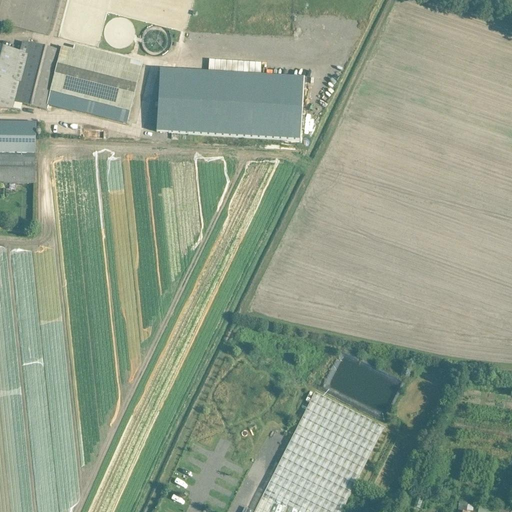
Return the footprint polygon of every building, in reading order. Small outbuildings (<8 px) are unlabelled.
[(20,84),(15,103),(46,111),(51,93),(107,107),(130,113),(141,70),(141,68),(132,66),(130,66),(130,64),(131,61),(123,59),(96,53),(75,47),(74,51),(62,48),(61,52),(30,44),(20,84)] [(0,109),(0,110),(13,110),(15,103),(20,84),(12,82),(20,53),(0,47),(0,109)] [(153,73),(150,112),(292,120),(295,82),(153,73)] [(36,124),(0,123),(0,184),(35,185),(36,124)] [(341,511),(384,429),(315,394),(255,511),(341,511)]
